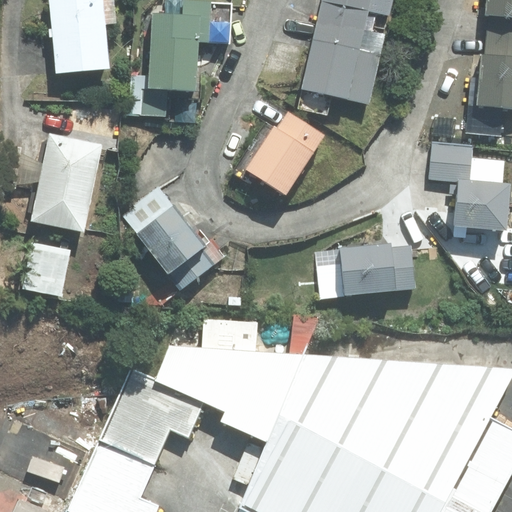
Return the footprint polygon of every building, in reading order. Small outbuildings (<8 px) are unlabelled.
[(102,0),(50,0),(58,72),(109,68),(102,0)] [(392,0),(323,0),(319,20),(364,30),(368,11),(389,16),(392,0)] [(489,14),(488,38),(511,40),(511,0),(487,0),(486,14),(489,14)] [(167,90),(196,92),(198,42),(230,43),(231,4),(184,1),(184,15),(153,14),(150,77),(132,76),(131,113),(166,115),(167,90)] [(360,49),(364,30),(319,20),(303,89),(369,104),(380,54),(360,49)] [(503,108),(511,109),(511,40),(488,38),(486,55),(482,54),(480,78),(471,77),(466,134),(500,137),(503,108)] [(202,102),(178,102),(178,124),(202,124),(202,102)] [(324,135),(288,112),(278,128),(275,126),(246,170),(284,195),(324,135)] [(102,145),(50,134),(32,220),(84,231),(102,145)] [(472,147),(434,144),(431,177),(460,180),(456,225),(506,229),(510,184),(503,183),(504,162),(471,159),(472,147)] [(159,188),(124,215),(181,288),(221,257),(199,230),(195,234),(159,188)] [(70,251),(32,243),(23,288),(61,295),(70,251)] [(391,244),(315,253),(320,299),(416,289),(411,246),(391,248),(391,244)] [(270,449),(241,505),(253,511),(495,511),(511,479),(511,424),(495,417),(508,387),(436,354),(328,343),(251,338),(211,416),(270,449)] [(0,426),(0,511),(147,511),(157,486),(0,426)]
